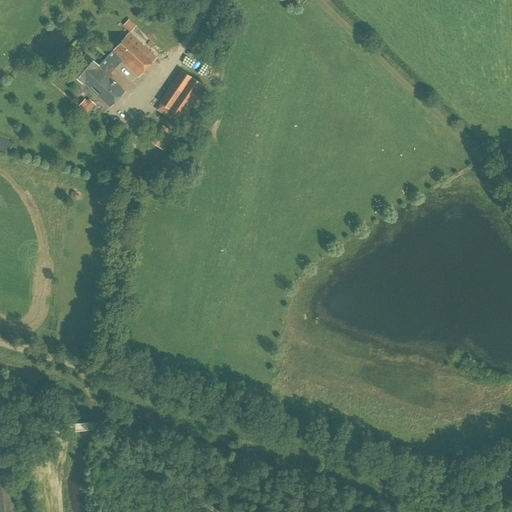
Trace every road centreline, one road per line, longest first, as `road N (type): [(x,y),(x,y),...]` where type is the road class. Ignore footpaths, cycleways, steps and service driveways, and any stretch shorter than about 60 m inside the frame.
road 1 (unclassified): [(0,343),(72,365),(99,360),(138,98),(180,49)]
road 2 (track): [(318,0),(468,147),(511,215)]
road 3 (track): [(93,426),(129,438),(215,511)]
